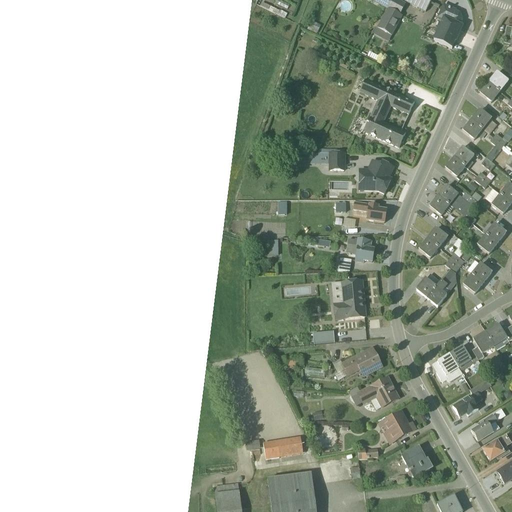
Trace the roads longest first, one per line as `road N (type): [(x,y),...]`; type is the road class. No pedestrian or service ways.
road 1 (residential): [(401,348),(392,280),(402,219),(500,0)]
road 2 (residential): [(488,511),(401,348)]
road 3 (unknown): [(468,476),(340,492)]
road 4 (residential): [(511,296),(455,330),(401,348)]
